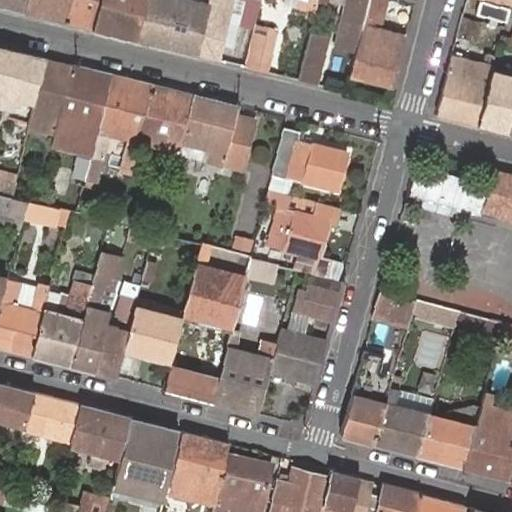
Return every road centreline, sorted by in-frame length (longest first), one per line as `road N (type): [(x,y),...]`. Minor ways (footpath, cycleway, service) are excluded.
road 1 (residential): [(402,125),(0,24)]
road 2 (residential): [(402,125),(316,448)]
road 3 (residential): [(316,448),(0,368)]
road 4 (residential): [(511,498),(316,448)]
road 5 (residential): [(435,0),(402,125)]
